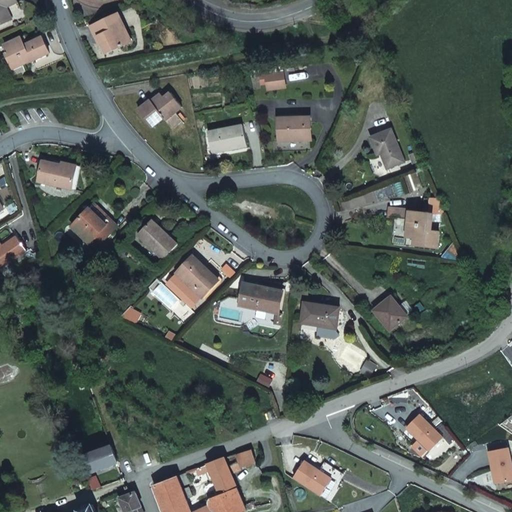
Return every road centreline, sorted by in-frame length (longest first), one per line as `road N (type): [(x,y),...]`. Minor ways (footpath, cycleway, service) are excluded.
road 1 (residential): [(171,182),(270,259),(295,259),(315,245),(325,223),(321,202),(288,176),(208,183)]
road 2 (residential): [(511,321),(479,348),(305,414)]
road 3 (residential): [(305,414),(501,511)]
road 4 (residential): [(305,414),(141,477)]
road 5 (residential): [(57,0),(106,110),(132,141)]
road 6 (tertiary): [(327,0),(249,22),(193,0)]
road 7 (residential): [(0,150),(32,134),(109,148),(132,141)]
